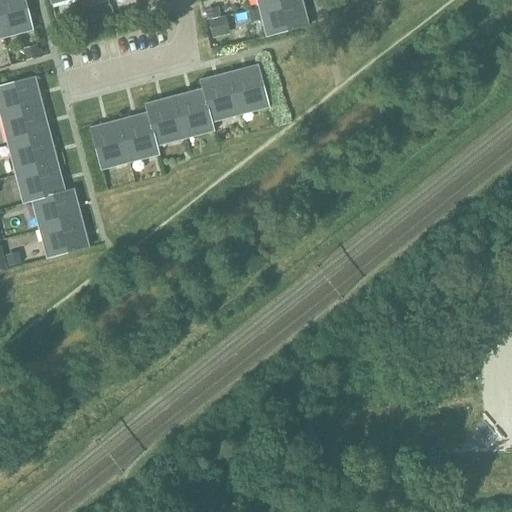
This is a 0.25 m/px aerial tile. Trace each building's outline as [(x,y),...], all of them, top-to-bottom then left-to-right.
[(0,0),(0,31),(1,34),(2,34),(13,31),(14,37),(32,32),(23,0),(0,0)] [(255,0),(258,10),(263,8),(293,0),(255,0)] [(300,0),(293,0),(263,8),(266,19),(261,21),(265,38),(308,27),(300,0)] [(208,22),(212,39),(225,36),(221,19),(208,22)] [(257,67),(228,74),(238,111),(239,111),(250,108),(251,113),(268,109),(257,67)] [(240,116),(239,111),(238,111),(228,74),(199,82),(201,91),(209,118),(210,118),(221,115),(222,118),(223,121),(240,116)] [(0,118),(4,118),(42,108),(34,79),(0,87),(0,118)] [(173,98),(183,134),(195,131),(196,137),(213,132),(210,118),(209,118),(201,91),(173,98)] [(147,114),(154,142),(166,139),(167,144),(185,140),(183,134),(173,98),(144,105),(146,114),(147,114)] [(7,147),(12,146),(49,137),(42,108),(4,118),(7,129),(2,130),(7,147)] [(147,114),(146,114),(118,122),(128,158),(139,155),(141,160),(158,156),(154,142),(147,114)] [(129,163),(128,158),(118,122),(89,129),(98,166),(111,163),(112,168),(129,163)] [(14,176),(19,175),(57,165),(49,137),(12,146),(14,157),(10,159),(14,176)] [(64,193),(57,165),(19,175),(22,186),(17,187),(22,205),(36,202),(36,201),(64,193)] [(36,201),(36,202),(39,213),(34,214),(38,231),(43,229),(81,219),(73,191),(64,193),(36,201)] [(88,249),(81,219),(43,229),(46,241),(41,242),(46,260),(88,249)] [(465,364),(463,366),(448,373),(455,386),(472,377),(465,364)]
